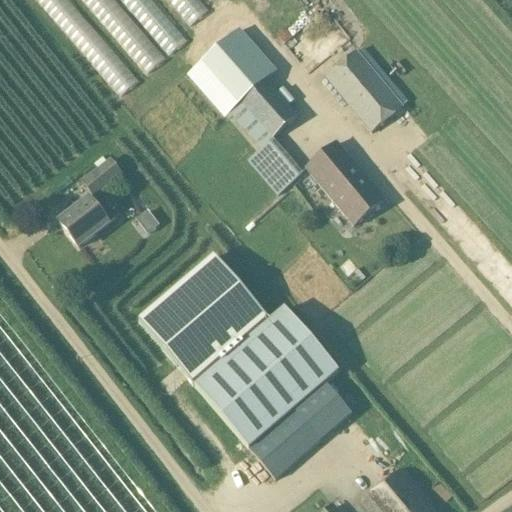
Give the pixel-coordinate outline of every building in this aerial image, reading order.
[(125,0),(121,5),(169,54),(187,37),(150,0),(125,0)] [(168,0),(190,25),(207,9),(198,0),(168,0)] [(119,96),(138,81),(73,3),(55,18),(119,96)] [(214,53),(201,64),(238,107),(241,104),(272,140),(296,118),(266,83),(276,73),(239,31),(229,41),(214,53)] [(357,52),(325,80),(371,137),(404,110),(357,52)] [(207,136),(222,153),(240,137),(225,120),(207,136)] [(270,139),(245,162),(278,196),(302,173),(270,139)] [(307,171),(354,229),(385,203),(338,145),(307,171)] [(58,224),(78,249),(108,226),(89,201),(58,224)] [(214,259),(140,321),(179,367),(196,388),(271,325),(214,259)] [(348,261),(341,268),(348,277),(356,270),(348,261)] [(276,483),(353,418),(327,386),(341,375),(287,312),(271,325),(196,388),(276,483)] [(404,460),(370,488),(389,511),(422,511),(437,501),(404,460)]
